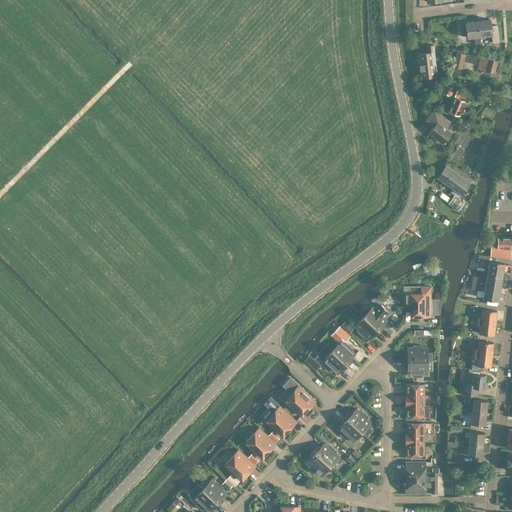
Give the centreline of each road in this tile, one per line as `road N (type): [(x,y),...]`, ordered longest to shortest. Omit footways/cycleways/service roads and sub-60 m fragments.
road 1 (tertiary): [(263,337),(410,213),(416,172),(389,0)]
road 2 (track): [(240,293),(258,312),(131,444),(176,430)]
road 3 (residential): [(275,470),(294,485),(364,498),(379,493),(384,353)]
road 4 (tertiary): [(101,511),(263,337)]
road 5 (unclassified): [(489,511),(511,293)]
road 6 (track): [(0,194),(136,57)]
